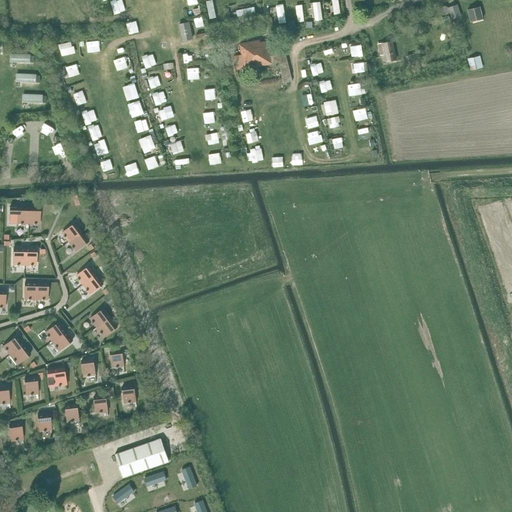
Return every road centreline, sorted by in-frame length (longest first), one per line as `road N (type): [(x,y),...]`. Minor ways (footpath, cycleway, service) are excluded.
road 1 (track): [(169,32),(115,42),(98,62),(129,156)]
road 2 (track): [(200,162),(162,0)]
road 3 (track): [(352,27),(300,45),(294,108)]
